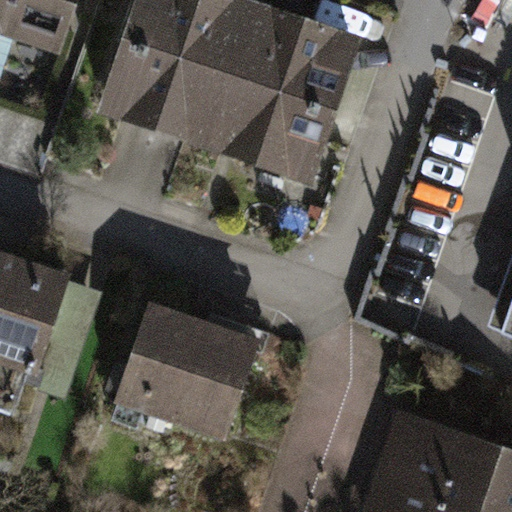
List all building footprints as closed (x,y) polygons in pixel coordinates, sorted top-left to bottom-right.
[(0,0),(0,28),(61,47),(76,0),(0,0)] [(158,119),(196,0),(137,0),(105,102),(158,119)] [(212,136),(255,0),(196,0),(158,119),(212,136)] [(265,153),(312,5),(295,0),(255,0),(212,136),(265,153)] [(319,170),(366,22),(312,5),(265,153),(319,170)] [(0,405),(11,409),(24,368),(38,372),(71,269),(0,246),(0,405)] [(262,326),(151,291),(118,396),(228,431),(262,326)] [(511,511),(511,446),(397,410),(365,511),(511,511)]
